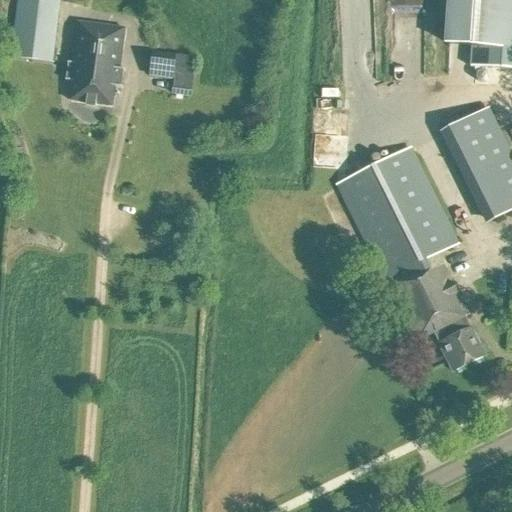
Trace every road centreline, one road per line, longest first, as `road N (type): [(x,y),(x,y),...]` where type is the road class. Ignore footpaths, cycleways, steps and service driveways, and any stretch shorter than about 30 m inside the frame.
road 1 (track): [(83,511),(107,192),(131,85)]
road 2 (tertiary): [(365,511),(511,441)]
